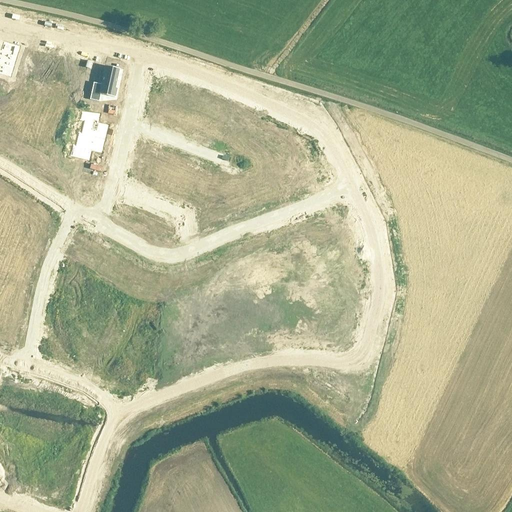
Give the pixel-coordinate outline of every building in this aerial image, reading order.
[(0,50),(0,75),(1,76),(4,67),(13,70),(19,48),(10,45),(7,52),(0,50)] [(36,52),(30,78),(39,80),(40,76),(48,78),(53,55),(36,52)] [(93,84),(89,101),(99,103),(100,95),(114,98),(117,89),(115,88),(119,70),(105,67),(101,85),(93,84)] [(82,113),(81,121),(84,121),(81,133),(81,135),(105,140),(108,126),(97,124),(99,115),(97,114),(82,113)] [(19,154),(30,131),(21,127),(24,121),(13,116),(7,130),(13,133),(6,148),(9,149),(8,150),(15,154),(16,153),(19,154)] [(43,133),(42,137),(30,131),(19,154),(22,155),(21,156),(28,160),(29,159),(32,160),(36,151),(45,156),(46,153),(52,137),(43,133)] [(73,146),(70,157),(89,162),(91,152),(101,155),(105,140),(81,135),(81,133),(79,132),(75,146),(73,146)] [(80,195),(85,198),(93,184),(79,177),(82,171),(71,165),(68,171),(71,173),(64,186),(73,192),(72,194),(78,197),(80,195)]
